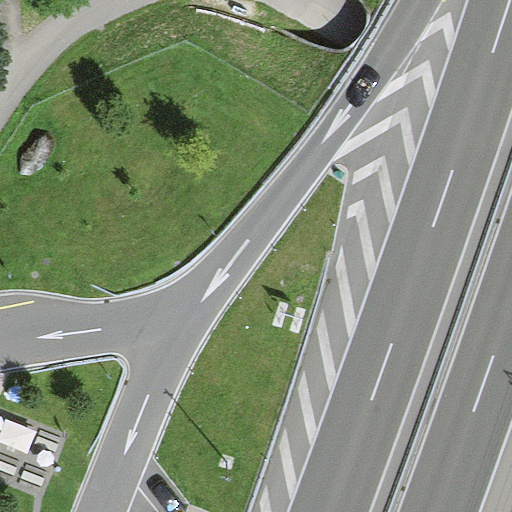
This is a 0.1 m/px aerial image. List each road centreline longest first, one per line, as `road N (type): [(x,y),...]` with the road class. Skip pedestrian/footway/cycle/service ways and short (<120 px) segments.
road 1 (motorway): [(511,0),(331,511)]
road 2 (motorway): [(420,0),(299,178),(181,317)]
road 3 (track): [(511,118),(305,0)]
road 4 (motorway): [(438,511),(511,305)]
road 5 (track): [(116,0),(43,45),(0,98)]
